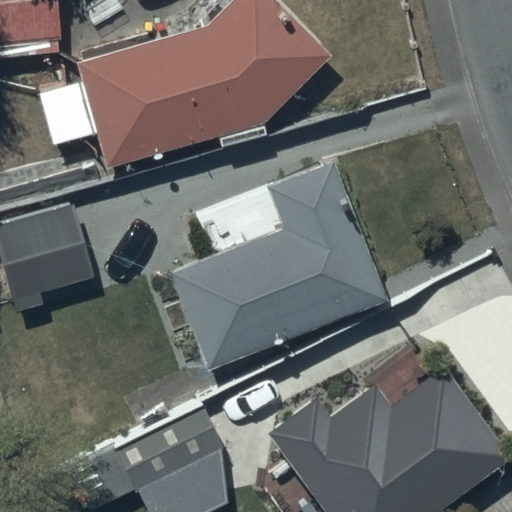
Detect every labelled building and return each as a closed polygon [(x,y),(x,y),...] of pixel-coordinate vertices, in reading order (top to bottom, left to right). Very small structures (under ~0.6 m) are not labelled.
[(0,0),(0,45),(57,43),(54,0),(0,0)] [(80,73),(39,84),(52,131),(95,119),(105,153),(215,122),(219,136),(264,124),(261,110),(327,43),(283,0),(221,0),(206,16),(75,52),(80,73)] [(280,216),(165,260),(203,358),(384,288),(330,149),(264,175),(280,216)] [(71,193),(0,213),(0,293),(93,267),(71,193)] [(312,387),(263,423),(329,511),(420,511),(507,447),(441,358),(389,396),(372,373),(327,407),(312,387)] [(108,436),(66,457),(88,502),(135,479),(152,511),(186,511),(225,493),(220,436),(200,397),(111,442),(108,436)]
